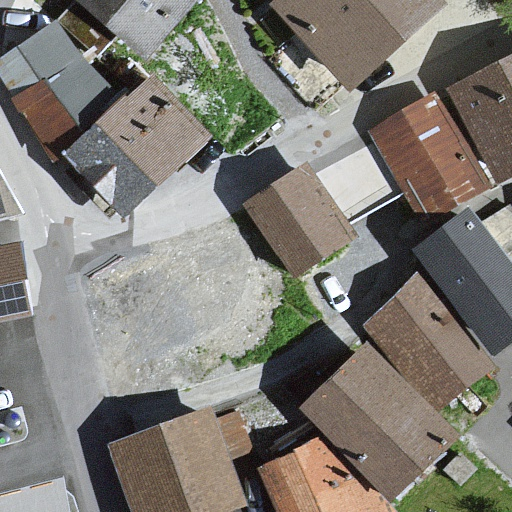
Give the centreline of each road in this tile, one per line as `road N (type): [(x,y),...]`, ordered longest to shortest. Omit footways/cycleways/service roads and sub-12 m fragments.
road 1 (residential): [(32,255),(173,217),(511,42)]
road 2 (residential): [(88,453),(32,255)]
